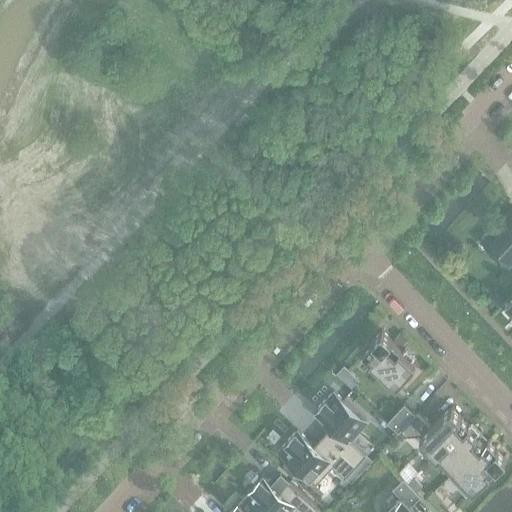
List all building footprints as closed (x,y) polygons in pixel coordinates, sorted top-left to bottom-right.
[(509,262),(511,258),(511,207),(511,208),(511,207),(511,209),(484,240),(509,264),(510,263),(509,262)] [(498,306),(506,297),(497,289),(489,299),(498,306)] [(416,361),(391,339),(391,338),(382,329),(373,339),(363,351),(396,382),(416,361)] [(317,408),(316,409),(332,424),(323,435),(362,470),(372,459),(366,453),(350,438),(366,420),(333,390),(326,397),(316,408),(317,408)] [(410,418),(415,412),(404,403),(388,420),(398,430),(410,418)] [(436,454),(469,424),(468,423),(468,424),(452,406),(430,426),(420,436),(436,454)] [(424,420),(415,412),(410,418),(419,426),(420,426),(424,421),(424,420)] [(485,442),(485,441),(469,424),(436,454),(452,471),(453,472),(485,442)] [(286,441),(279,449),(316,482),(332,464),(345,476),(351,481),(362,470),(323,435),(314,445),(297,429),(296,431),(296,430),(286,441)] [(491,470),(496,465),(496,466),(506,457),(497,448),(496,448),(488,439),(487,438),(485,441),(485,442),(453,472),(452,471),(449,475),(466,494),(477,483),(482,483),(490,475),(491,470)] [(317,511),(320,509),(288,479),(278,489),(262,474),(261,476),(260,475),(251,486),(245,493),(265,511),(293,511),(297,509),(300,511),(317,511)] [(422,484),(414,475),(407,481),(416,490),(422,484)] [(417,511),(410,504),(420,494),(416,490),(407,481),(404,477),(393,487),(402,496),(384,511),(417,511)] [(429,495),(437,503),(443,498),(435,489),(429,495)] [(265,511),(245,493),(239,499),(238,499),(229,509),(229,510),(228,511),(265,511)]
